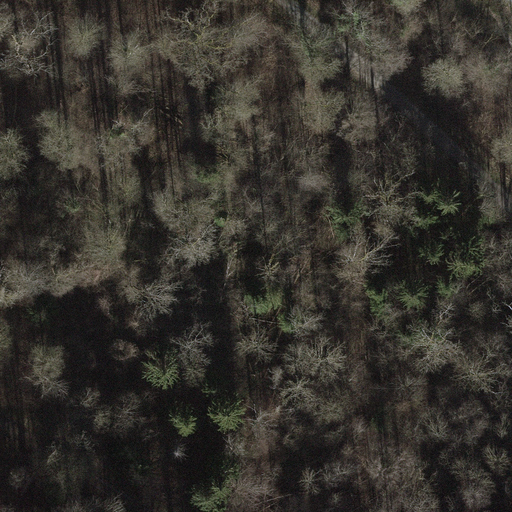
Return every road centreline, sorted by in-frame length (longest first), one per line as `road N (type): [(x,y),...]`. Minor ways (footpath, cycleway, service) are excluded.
road 1 (track): [(511,205),(289,0)]
road 2 (track): [(148,511),(0,422)]
